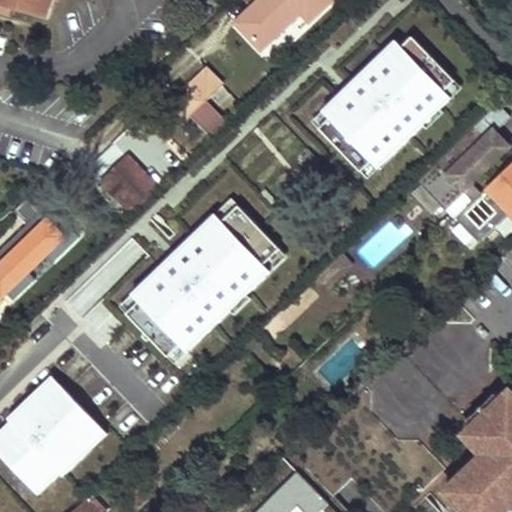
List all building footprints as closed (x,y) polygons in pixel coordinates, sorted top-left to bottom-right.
[(0,0),(0,4),(49,19),(54,0),(0,0)] [(258,0),(235,23),(260,50),(300,12),(309,21),(330,0),(258,0)] [(456,81),(413,37),(402,47),(396,41),(371,65),(378,72),(360,90),(353,83),(347,89),(329,106),(336,113),(320,129),(362,172),(379,156),(385,163),(424,126),(421,123),(437,107),(441,110),(450,102),(442,94),(456,81)] [(360,90),(378,72),(371,65),(353,83),(360,90)] [(211,138),(227,122),(206,101),(222,85),(207,70),(191,85),(190,116),(211,138)] [(456,81),(442,94),(450,102),(463,89),(456,81)] [(320,129),(336,113),(329,106),(313,122),(320,129)] [(437,107),(421,123),(424,126),(427,130),(444,114),(441,110),(437,107)] [(509,147),(493,129),(484,138),(474,127),(419,180),(455,217),(481,193),(471,183),(509,147)] [(362,172),(368,180),(385,163),(379,156),(362,172)] [(102,180),(134,212),(157,190),(126,157),(102,180)] [(216,216),(223,223),(240,207),(233,200),(216,216)] [(281,250),(240,207),(223,223),(216,216),(181,251),(188,258),(169,276),(162,269),(135,296),(142,303),(128,316),(169,358),(182,345),(189,353),(229,314),(225,310),(244,292),(248,295),(271,273),(264,266),(281,250)] [(80,251),(87,258),(113,233),(106,226),(80,251)] [(281,250),(264,266),(271,273),(288,257),(281,250)] [(162,269),(169,276),(188,258),(181,251),(175,257),(162,269)] [(232,317),(251,299),(248,295),(244,292),(225,310),(229,314),(232,317)] [(121,309),(128,316),(142,303),(135,296),(121,309)] [(169,358),(176,365),(189,353),(182,345),(169,358)] [(52,376),(35,393),(42,400),(59,383),(52,376)] [(99,425),(59,383),(42,400),(35,393),(9,418),(13,422),(0,434),(0,452),(17,471),(25,464),(47,489),(89,448),(82,441),(99,425)] [(511,392),(464,436),(483,456),(445,493),(463,511),(507,511),(511,508),(511,507),(511,392)] [(306,432),(316,422),(303,408),(293,418),(306,432)] [(82,441),(89,448),(106,432),(99,425),(82,441)] [(17,471),(39,496),(47,489),(25,464),(17,471)] [(130,498),(140,508),(149,499),(144,494),(146,491),(141,487),(130,498)] [(107,511),(91,494),(73,511),(107,511)]
